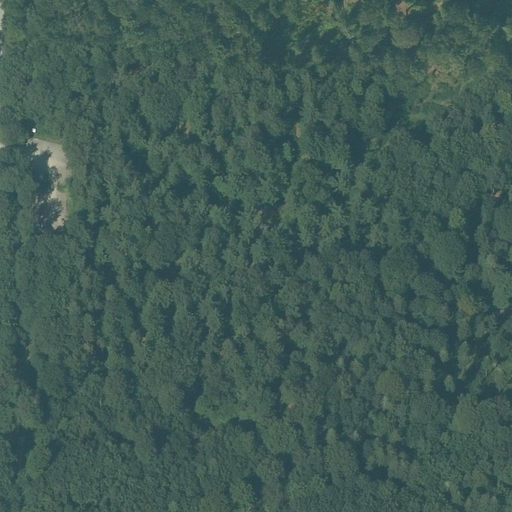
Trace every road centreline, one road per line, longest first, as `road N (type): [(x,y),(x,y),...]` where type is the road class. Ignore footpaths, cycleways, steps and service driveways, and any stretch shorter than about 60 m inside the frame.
road 1 (track): [(511,311),(345,251),(0,150)]
road 2 (track): [(19,511),(30,157)]
road 3 (track): [(32,0),(30,157)]
